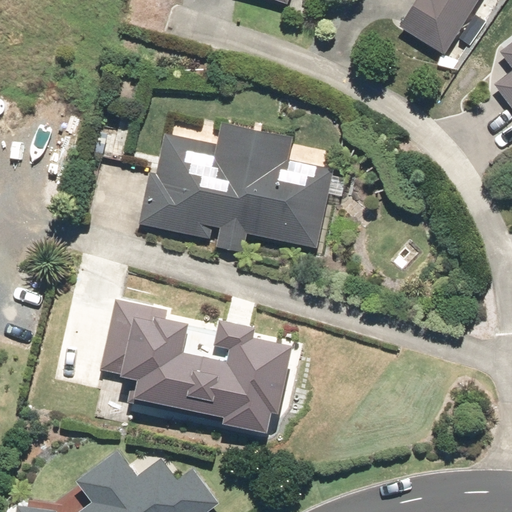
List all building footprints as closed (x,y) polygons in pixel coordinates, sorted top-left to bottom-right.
[(448,58),(482,0),(419,0),(402,30),(448,58)] [(511,44),(501,53),(511,66),(511,69),(496,82),(511,102),(511,44)] [(249,234),(319,246),(324,247),(338,171),(289,162),(293,141),(220,128),(217,145),(161,135),(154,173),(149,173),(140,226),(210,238),(211,230),(223,232),(220,250),(245,255),(249,234)] [(123,300),(110,360),(142,367),(138,390),(228,409),(226,418),(270,427),(274,405),(282,407),(296,337),(258,329),(260,321),(222,314),(217,337),(234,340),(231,356),(181,345),(188,314),(123,300)] [(213,511),(226,502),(197,467),(182,480),(166,460),(141,480),(116,450),(79,480),(96,501),(82,511),(58,511),(59,508),(19,503),(17,511),(213,511)]
